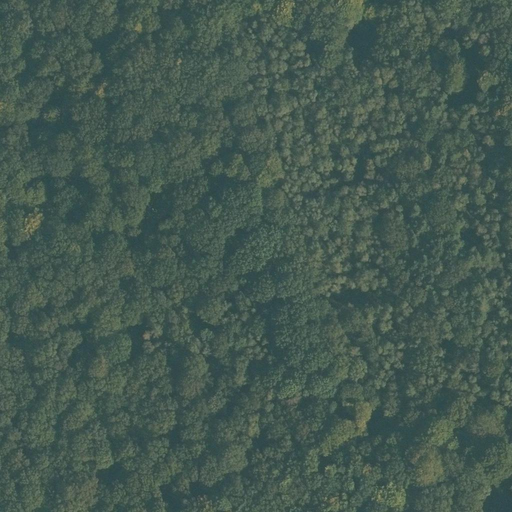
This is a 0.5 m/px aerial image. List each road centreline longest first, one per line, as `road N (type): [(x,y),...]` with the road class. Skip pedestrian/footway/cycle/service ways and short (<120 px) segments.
road 1 (track): [(203,0),(395,511)]
road 2 (track): [(511,95),(269,0)]
